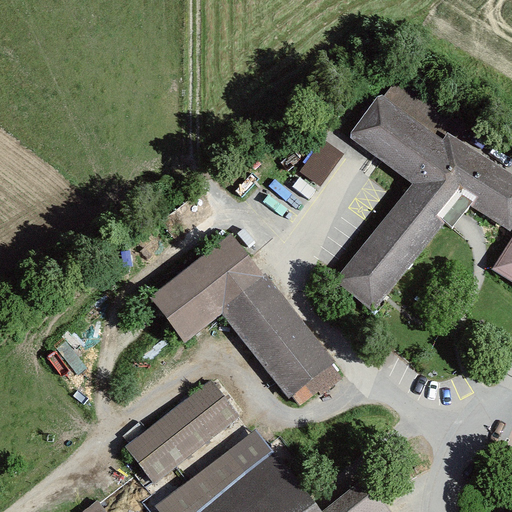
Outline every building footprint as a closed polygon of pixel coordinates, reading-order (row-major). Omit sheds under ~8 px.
[(380,97),(348,141),(409,185),(337,283),(373,310),(460,192),(509,228),(511,224),(511,180),(449,134),(443,142),(380,97)] [(323,138),(298,171),(319,186),(344,153),(323,138)] [(232,237),(149,300),(182,344),(221,315),(294,410),(339,376),(232,237)] [(511,240),(492,272),(511,284),(511,240)] [(214,383),(124,448),(152,486),(242,420),(214,383)] [(160,511),(389,511),(367,482),(327,511),(318,511),(270,449),(242,470),(228,452),(156,506),(160,511)] [(80,511),(107,511),(96,498),(80,511)]
